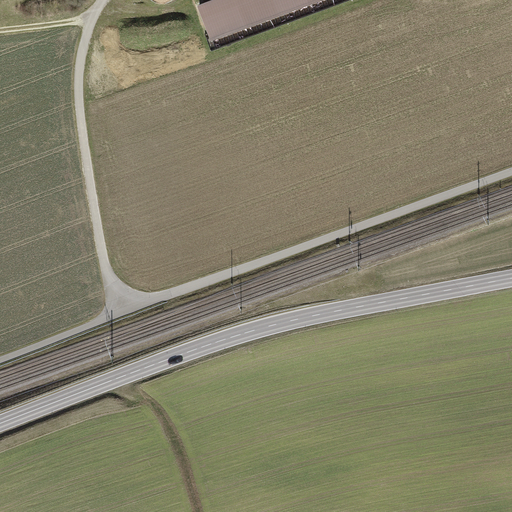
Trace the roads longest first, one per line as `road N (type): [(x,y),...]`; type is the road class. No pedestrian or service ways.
road 1 (track): [(511,173),(0,359)]
road 2 (primary): [(511,278),(271,325),(0,423)]
road 3 (unclassified): [(116,316),(79,79),(105,0)]
